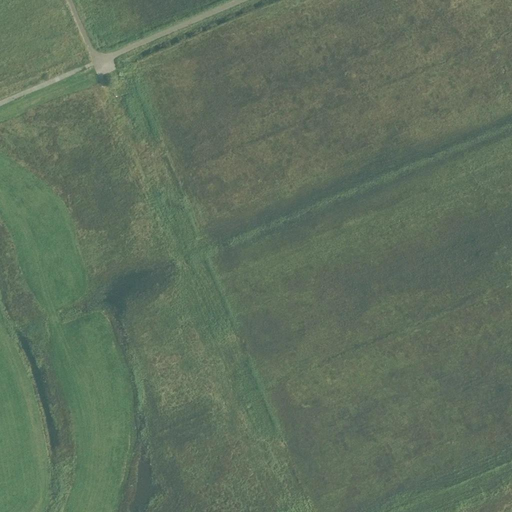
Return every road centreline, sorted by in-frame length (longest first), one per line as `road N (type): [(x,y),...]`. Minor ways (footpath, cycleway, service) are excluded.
road 1 (track): [(94,62),(279,511)]
road 2 (track): [(94,62),(241,0)]
